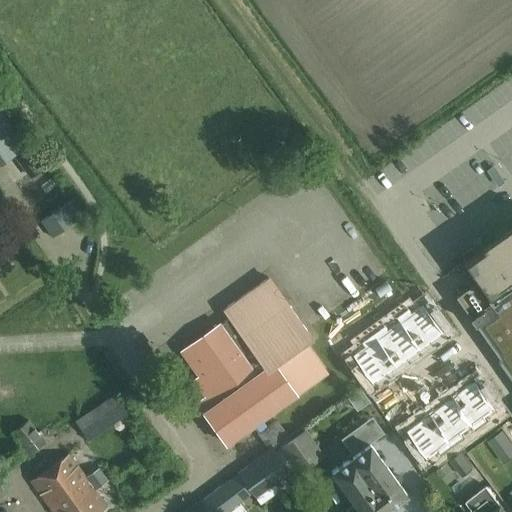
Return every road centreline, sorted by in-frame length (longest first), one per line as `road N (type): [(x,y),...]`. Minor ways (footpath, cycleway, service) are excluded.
road 1 (residential): [(153,511),(204,473),(92,305)]
road 2 (track): [(231,0),(360,179)]
